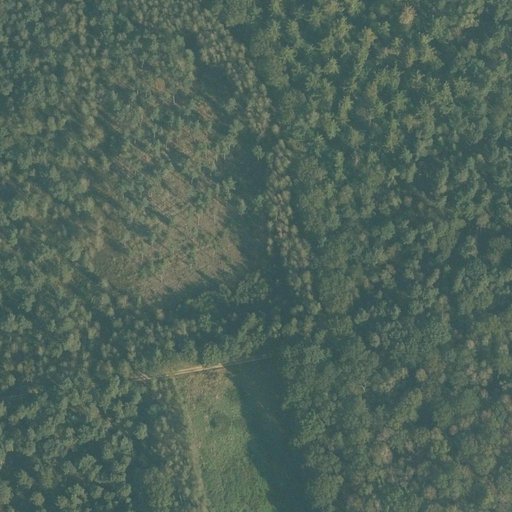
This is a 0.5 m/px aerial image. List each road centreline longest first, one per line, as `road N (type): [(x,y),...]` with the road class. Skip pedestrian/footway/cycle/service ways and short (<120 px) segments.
road 1 (track): [(0,398),(511,310)]
road 2 (track): [(93,384),(111,511)]
